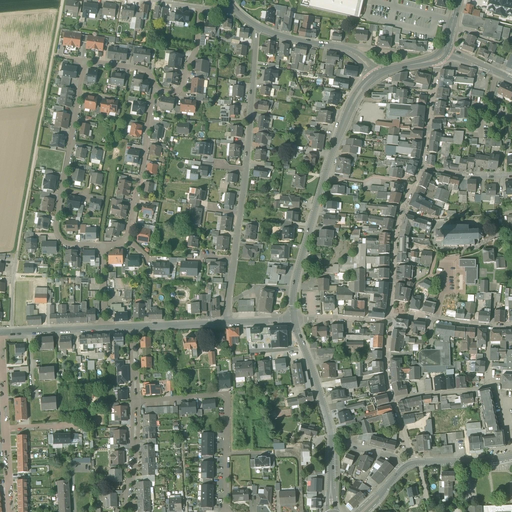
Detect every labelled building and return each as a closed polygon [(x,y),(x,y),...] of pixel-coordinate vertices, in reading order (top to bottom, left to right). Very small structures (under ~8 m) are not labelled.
[(358,17),(361,0),(301,0),(300,5),(353,17),(353,16),(358,17)] [(364,0),(361,0),(358,17),(353,16),(353,17),(360,19),(364,0)] [(446,9),(448,1),(445,0),(438,0),(436,7),(439,7),(439,8),(443,8),(446,9)] [(499,2),(489,0),(489,5),(488,5),(487,10),(494,12),(493,15),(506,18),(507,15),(511,16),(511,5),(506,4),(506,2),(500,0),(499,2)] [(72,17),(77,18),(77,17),(76,17),(77,13),(78,10),(79,3),(75,2),(75,3),(67,2),(65,12),(72,13),(72,17)] [(85,18),(88,18),(89,13),(96,14),(98,5),(91,5),(85,4),(83,13),(83,18),(85,18)] [(114,17),(115,17),(116,10),(116,5),(112,5),(104,4),(103,10),(103,14),(107,14),(107,16),(110,16),(114,17)] [(143,19),(146,19),(147,14),(148,6),(141,5),(140,13),(144,14),(143,19)] [(463,14),(471,16),(473,10),(473,7),(469,6),(466,5),(465,10),(464,10),(463,14)] [(123,6),(121,16),(121,20),(127,21),(128,17),(132,17),(133,18),(134,16),(133,16),(135,8),(123,6)] [(164,22),(166,22),(167,17),(168,10),(163,9),(162,10),(161,10),(161,9),(159,7),(155,7),(154,19),(158,20),(159,18),(162,19),(164,22)] [(188,23),(189,13),(185,12),(185,11),(181,11),(176,11),(176,14),(175,21),(179,21),(179,22),(184,23),(184,22),(188,23)] [(265,23),(273,24),(275,12),(267,11),(267,12),(265,19),(265,23)] [(135,29),(141,30),(143,19),(144,14),(140,13),(137,13),(136,17),(136,18),(136,23),(135,29)] [(288,13),(288,16),(285,16),(285,15),(284,17),(284,18),(282,31),(290,32),(291,24),(292,18),(292,14),(288,13)] [(464,28),(478,31),(478,27),(484,28),(486,19),(482,19),(479,18),(471,16),(463,14),(461,24),(462,24),(465,24),(468,25),(467,28),(464,27),(464,28)] [(224,29),(231,30),(231,28),(231,24),(231,20),(225,20),(223,19),(223,24),(224,24),(224,28),(224,29)] [(482,37),(500,41),(500,37),(507,39),(510,29),(498,26),(499,22),(486,19),(484,28),(482,37)] [(209,37),(215,38),(215,32),(216,32),(216,31),(215,31),(216,24),(209,24),(210,23),(206,23),(205,31),(205,33),(209,33),(209,37)] [(243,38),(248,39),(249,30),(240,29),(239,37),(241,38),(243,38)] [(332,41),(341,42),(342,36),(342,35),(342,32),(337,31),(337,34),(333,34),(332,41)] [(356,40),(367,42),(368,32),(364,32),(357,31),(356,40)] [(63,45),(71,47),(73,34),(65,33),(64,40),(63,45)] [(81,35),(73,34),(71,47),(80,48),(80,42),(81,35)] [(467,35),(465,43),(474,46),(476,41),(477,38),(467,35)] [(86,49),(94,50),(96,38),(88,36),(87,43),(86,49)] [(104,39),(96,38),(94,50),(103,51),(103,45),(104,39)] [(264,54),(273,55),(274,42),(265,41),(265,46),(263,46),(262,51),(265,51),(264,54)] [(416,41),(416,45),(415,52),(425,52),(426,51),(432,52),(434,50),(434,44),(434,43),(425,42),(424,42),(416,41)] [(403,51),(415,52),(416,45),(404,43),(403,51)] [(475,46),(474,46),(465,43),(464,43),(462,50),(473,53),(475,46)] [(487,51),(490,53),(493,54),(497,45),(490,43),(489,45),(487,51)] [(283,57),(287,58),(289,46),(280,45),(279,57),(283,57)] [(236,56),(245,57),(246,47),(237,46),(236,48),(237,48),(238,48),(237,52),(236,56)] [(108,58),(117,60),(119,49),(114,48),(110,47),(109,51),(109,52),(108,54),(109,55),(108,58)] [(127,50),(119,49),(117,60),(125,61),(126,59),(127,58),(127,54),(127,53),(127,50)] [(134,61),(148,63),(149,58),(150,58),(150,55),(149,55),(150,51),(142,50),(136,49),(135,49),(135,54),(134,54),(134,57),(134,61)] [(478,55),(487,59),(488,55),(490,53),(487,51),(481,49),(478,55)] [(330,65),(333,65),(333,66),(335,66),(335,60),(338,61),(339,57),(336,57),(336,53),(332,53),(330,65)] [(170,54),(169,61),(181,62),(181,59),(182,59),(182,56),(175,55),(170,54)] [(504,59),(498,56),(495,62),(501,65),(504,59)] [(180,66),(181,62),(169,61),(168,67),(168,68),(173,68),(180,69),(181,66),(180,66)] [(71,78),(76,79),(77,74),(74,73),(74,72),(76,72),(77,68),(67,66),(67,63),(63,62),(62,72),(64,72),(63,76),(63,77),(71,78)] [(237,67),(236,75),(241,75),(244,76),(244,67),(237,67)] [(349,76),(357,77),(358,68),(345,67),(345,71),(344,75),(344,76),(349,76)] [(476,70),(468,68),(466,74),(468,75),(467,79),(473,80),(476,70)] [(88,82),(96,83),(98,71),(89,70),(88,76),(88,82)] [(271,82),(274,83),(275,78),(277,78),(278,72),(274,72),(267,71),(266,70),(264,81),(265,81),(271,82)] [(395,75),(395,78),(394,82),(397,82),(404,83),(404,80),(405,73),(395,75)] [(421,85),(423,85),(429,86),(431,76),(416,73),(415,77),(414,83),(421,85)] [(134,86),(141,87),(142,80),(143,77),(143,76),(137,75),(136,79),(135,79),(134,83),(134,86)] [(62,76),(60,85),(59,85),(58,88),(59,88),(63,89),(67,89),(68,86),(69,87),(71,78),(63,77),(63,76),(62,76)] [(456,83),(456,82),(456,78),(453,78),(440,77),(439,83),(439,89),(449,90),(452,90),(452,83),(456,83)] [(193,79),(192,86),(203,87),(204,81),(204,80),(200,80),(193,79)] [(148,81),(142,80),(141,87),(140,91),(147,92),(148,88),(149,85),(147,85),(148,81)] [(349,82),(340,80),(339,87),(339,88),(348,90),(349,82)] [(497,94),(504,96),(508,86),(508,87),(505,85),(502,83),(499,89),(497,93),(497,94)] [(202,94),(203,87),(192,86),(191,93),(197,94),(202,94)] [(233,97),(242,98),(243,87),(233,86),(233,97)] [(260,96),(269,97),(270,89),(262,88),(260,96)] [(61,96),(61,98),(72,100),(72,97),(73,97),(73,94),(73,91),(67,89),(63,89),(61,96)] [(436,99),(446,100),(446,96),(448,96),(449,90),(439,89),(438,89),(436,99)] [(408,91),(399,90),(398,99),(399,99),(406,99),(407,99),(408,91)] [(336,106),(337,103),(337,99),(339,99),(340,95),(334,94),(330,93),(329,97),(328,104),(328,105),(336,106)] [(419,99),(418,103),(417,106),(425,107),(427,96),(419,95),(419,99)] [(160,109),(166,110),(168,98),(161,97),(160,101),(159,107),(161,107),(160,109)] [(70,107),(72,100),(61,98),(60,105),(70,107)] [(174,100),(168,98),(166,110),(171,111),(171,109),(173,110),(174,103),(174,100)] [(109,113),(110,112),(111,101),(103,100),(102,108),(101,112),(109,113)] [(181,112),(188,112),(189,101),(182,100),(181,107),(181,112)] [(112,101),(111,101),(110,112),(116,113),(117,109),(118,102),(112,101)] [(196,102),(189,101),(188,112),(193,113),(195,113),(196,102)] [(137,115),(142,116),(142,113),(144,113),(145,104),(143,103),(139,102),(139,103),(137,102),(134,102),(132,111),(133,111),(138,112),(137,115)] [(258,110),(268,112),(268,111),(269,105),(269,104),(267,104),(259,102),(258,110)] [(400,121),(400,117),(389,116),(390,104),(386,104),(386,107),(385,120),(392,120),(400,121)] [(395,104),(390,104),(389,116),(400,117),(414,118),(424,119),(425,107),(417,106),(416,106),(411,106),(406,105),(399,105),(395,104)] [(230,116),(235,116),(238,116),(238,111),(238,107),(230,106),(230,111),(230,116)] [(468,109),(460,109),(460,112),(460,116),(460,119),(463,119),(468,119),(468,109)] [(229,118),(230,118),(230,116),(230,111),(226,111),(226,110),(220,110),(220,117),(221,117),(229,118)] [(319,124),(330,125),(332,113),(324,112),(319,111),(319,112),(318,119),(318,123),(319,124)] [(58,113),(56,120),(68,122),(68,119),(68,120),(69,115),(62,114),(58,113)] [(259,128),(267,129),(269,119),(266,118),(260,117),(259,123),(258,123),(257,128),(259,128)] [(413,128),(423,129),(424,119),(414,118),(413,122),(414,122),(413,128)] [(67,129),(68,122),(56,120),(55,127),(60,128),(67,129)] [(432,129),(441,130),(441,124),(446,125),(446,122),(446,120),(442,120),(433,120),(432,129)] [(80,135),(88,136),(89,130),(89,126),(88,125),(82,124),(80,135)] [(186,134),(187,134),(188,133),(188,132),(188,131),(188,129),(189,129),(189,125),(186,124),(177,124),(177,133),(185,133),(186,134)] [(133,138),(136,138),(137,138),(137,137),(140,137),(140,134),(141,134),(142,130),(141,129),(142,126),(137,126),(132,125),(132,127),(131,133),(130,135),(133,136),(132,137),(133,138)] [(153,139),(158,140),(158,136),(161,137),(163,128),(160,127),(155,126),(153,139)] [(234,138),(241,138),(242,127),(232,126),(231,133),(231,137),(234,138)] [(353,133),(366,135),(367,128),(354,126),(353,129),(353,133)] [(399,133),(399,129),(391,128),(389,128),(388,136),(398,137),(399,133)] [(452,144),(462,145),(463,132),(454,132),(453,140),(452,144)] [(439,143),(439,142),(440,138),(441,134),(431,133),(430,141),(438,142),(439,143)] [(262,145),(266,145),(267,140),(270,141),(271,136),(264,135),(258,134),(257,134),(256,144),(262,145)] [(312,148),(322,150),(323,145),(322,145),(323,136),(314,135),(310,134),(310,136),(309,139),(314,140),(312,148)] [(56,147),(63,149),(65,137),(54,135),(52,147),(56,147)] [(386,144),(398,146),(398,144),(399,137),(398,137),(388,136),(387,136),(386,144)] [(347,139),(346,146),(356,147),(357,148),(361,148),(362,148),(362,142),(363,141),(347,139)] [(492,139),(491,139),(491,143),(491,146),(491,147),(501,147),(501,139),(492,139)] [(412,149),(421,151),(421,150),(422,142),(412,141),(412,143),(411,143),(411,142),(408,142),(408,145),(407,148),(409,149),(412,149)] [(436,153),(437,146),(438,142),(430,141),(430,143),(429,151),(428,152),(436,153)] [(200,155),(210,156),(211,145),(200,143),(200,148),(201,148),(201,150),(200,155)] [(442,152),(449,153),(450,144),(443,143),(442,147),(441,151),(442,152)] [(150,155),(159,156),(158,156),(159,152),(160,152),(161,148),(157,147),(152,146),(150,155)] [(236,157),(239,157),(239,151),(239,150),(239,146),(232,146),(231,146),(231,152),(229,152),(229,156),(229,157),(231,157),(236,157)] [(355,154),(356,147),(346,146),(344,146),(343,153),(348,154),(355,154)] [(386,153),(385,154),(393,155),(395,155),(396,151),(396,147),(386,146),(386,151),(386,153)] [(76,158),(85,159),(86,150),(81,149),(78,149),(76,158)] [(410,158),(419,159),(421,151),(412,149),(411,152),(411,153),(410,158)] [(92,159),(100,161),(102,152),(102,151),(98,151),(93,150),(92,159)] [(255,160),(261,161),(261,159),(265,160),(266,157),(266,155),(264,155),(265,151),(264,151),(258,150),(256,150),(255,160)] [(306,165),(311,166),(314,166),(316,156),(307,155),(307,158),(304,158),(304,162),(306,163),(306,165)] [(434,166),(435,156),(427,155),(426,165),(434,166)] [(489,155),(489,158),(487,167),(491,168),(490,169),(496,170),(497,165),(498,164),(498,162),(497,161),(498,156),(494,156),(489,155)] [(475,159),(475,160),(473,167),(476,168),(477,166),(479,166),(481,166),(482,157),(479,157),(480,156),(475,156),(475,159)] [(485,158),(482,157),(481,166),(482,167),(485,167),(484,169),(487,169),(487,167),(489,158),(485,157),(485,158)] [(337,165),(349,167),(350,161),(343,159),(338,158),(337,165)] [(468,158),(467,161),(466,170),(469,170),(469,168),(472,169),(473,169),(473,168),(473,167),(475,160),(472,159),(468,158)] [(409,166),(417,169),(418,162),(410,161),(407,160),(406,163),(409,164),(409,166)] [(466,171),(466,170),(467,161),(463,161),(460,160),(459,166),(458,172),(461,172),(461,170),(464,171),(466,171)] [(396,169),(393,169),(393,172),(390,171),(389,177),(401,180),(401,179),(402,170),(403,163),(401,163),(397,163),(396,169)] [(147,173),(151,174),(152,172),(156,173),(157,166),(153,165),(148,164),(147,173)] [(343,175),(349,176),(350,167),(349,167),(337,165),(335,173),(343,175)] [(417,169),(409,166),(407,166),(406,171),(405,173),(414,177),(417,169)] [(199,167),(198,171),(198,176),(207,177),(207,172),(207,168),(199,167)] [(254,176),(266,178),(266,177),(267,171),(267,170),(264,169),(255,168),(254,176)] [(72,180),(81,182),(82,176),(83,177),(84,172),(76,171),(74,170),(72,180)] [(197,181),(198,176),(198,171),(191,170),(190,180),(197,181)] [(429,181),(431,177),(431,176),(425,174),(424,173),(421,180),(428,183),(429,181)] [(91,184),(100,185),(102,175),(94,174),(93,174),(92,176),(91,184)] [(228,183),(236,184),(237,179),(236,178),(236,175),(229,174),(228,182),(228,183)] [(445,184),(448,185),(449,183),(450,177),(441,174),(440,177),(440,179),(443,180),(442,183),(443,183),(445,184)] [(54,190),(56,191),(57,186),(56,185),(57,178),(52,177),(52,176),(47,175),(47,176),(46,180),(44,180),(43,185),(45,186),(47,189),(52,190),(54,190)] [(294,188),(303,189),(305,176),(296,175),(294,188)] [(449,184),(458,186),(460,179),(451,177),(449,184)] [(118,187),(120,188),(129,189),(130,186),(130,184),(131,184),(131,183),(126,182),(120,181),(120,180),(119,181),(121,181),(120,184),(119,184),(118,185),(117,186),(118,187)] [(427,187),(428,183),(421,180),(418,186),(426,190),(427,187)] [(476,181),(467,180),(467,191),(471,191),(475,191),(476,181)] [(226,193),(227,190),(228,183),(228,182),(225,181),(221,181),(220,189),(219,192),(223,193),(226,193)] [(429,181),(428,183),(427,187),(433,190),(434,188),(437,190),(438,188),(435,186),(434,186),(435,183),(429,181)] [(144,192),(152,193),(152,191),(154,185),(154,184),(148,183),(145,183),(144,192)] [(394,188),(393,194),(401,194),(402,195),(404,185),(405,184),(394,183),(394,188)] [(486,186),(486,194),(489,194),(489,195),(490,195),(495,195),(495,186),(486,186)] [(331,195),(344,195),(344,188),(344,187),(338,187),(332,187),(331,195)] [(130,190),(129,189),(120,188),(119,191),(118,190),(116,191),(116,193),(117,194),(123,195),(128,196),(129,193),(129,191),(130,191),(130,190)] [(47,189),(46,193),(43,192),(42,192),(41,198),(44,199),(44,198),(49,199),(50,193),(53,194),(54,190),(52,190),(47,189)] [(196,189),(196,194),(195,200),(200,201),(203,201),(205,192),(201,191),(202,190),(196,189)] [(447,191),(445,190),(441,202),(444,203),(447,204),(450,192),(447,191)] [(231,206),(233,206),(234,201),(232,201),(233,194),(226,193),(225,201),(224,205),(231,206)] [(399,204),(401,194),(393,194),(391,193),(390,196),(389,200),(389,203),(399,204)] [(432,206),(424,203),(421,201),(421,200),(422,198),(419,196),(415,194),(414,194),(409,205),(419,210),(431,216),(433,216),(438,217),(440,210),(434,207),(432,206)] [(67,208),(73,209),(73,207),(78,208),(79,208),(79,205),(80,200),(79,198),(77,198),(76,198),(74,198),(73,197),(69,197),(67,208)] [(288,207),(299,208),(299,199),(294,198),(294,197),(289,197),(289,198),(280,197),(280,203),(284,204),(288,204),(288,207)] [(45,211),(51,213),(52,207),(52,204),(53,204),(54,200),(49,199),(44,198),(44,199),(44,202),(43,203),(42,205),(43,206),(44,206),(44,207),(44,210),(45,211)] [(90,209),(99,210),(101,201),(96,200),(91,199),(90,209)] [(440,210),(441,211),(444,203),(441,202),(438,201),(436,200),(434,207),(440,210)] [(337,203),(328,202),(327,210),(336,210),(337,203)] [(119,219),(122,219),(123,218),(125,218),(127,209),(125,206),(121,206),(113,204),(113,206),(112,210),(114,211),(114,214),(115,216),(118,217),(119,219)] [(149,214),(153,215),(154,207),(151,206),(144,205),(143,208),(144,209),(143,213),(146,214),(147,214),(149,215),(149,214)] [(386,216),(394,218),(396,207),(387,206),(387,211),(386,216)] [(191,224),(199,225),(200,216),(201,216),(202,209),(198,209),(193,208),(192,214),(191,224)] [(292,222),(297,222),(298,213),(287,213),(287,220),(287,222),(292,222)] [(324,224),(335,225),(335,222),(339,222),(339,218),(339,217),(338,217),(324,216),(324,224)] [(401,231),(400,237),(407,238),(410,226),(419,228),(421,220),(414,218),(410,217),(405,216),(404,221),(403,221),(401,231)] [(222,217),(221,224),(230,225),(231,218),(222,217)] [(41,229),(47,230),(48,226),(48,225),(49,223),(48,222),(49,220),(46,219),(39,218),(38,224),(38,225),(37,226),(37,227),(38,229),(39,229),(41,229)] [(67,231),(69,231),(70,231),(73,231),(77,231),(77,225),(77,222),(75,222),(67,222),(67,228),(66,228),(66,230),(67,231)] [(113,224),(112,230),(119,231),(123,232),(124,226),(123,226),(118,224),(113,224)] [(229,232),(230,225),(221,224),(220,231),(229,232)] [(247,230),(246,233),(255,234),(256,226),(252,226),(247,225),(246,230),(247,230)] [(456,246),(456,247),(457,247),(457,246),(463,246),(464,247),(464,246),(469,245),(469,247),(470,247),(469,245),(473,245),(473,246),(474,246),(478,244),(478,242),(479,242),(479,240),(482,238),(483,239),(484,238),(483,233),(483,232),(481,233),(478,231),(478,230),(473,230),(473,226),(469,226),(468,225),(468,226),(464,226),(463,225),(462,226),(457,226),(457,225),(456,225),(456,226),(450,226),(450,225),(449,225),(449,226),(443,226),(442,226),(441,227),(441,233),(435,233),(436,241),(441,241),(441,246),(442,246),(442,247),(443,247),(443,246),(449,246),(449,247),(450,247),(451,246),(456,246)] [(284,240),(293,240),(294,229),(288,229),(283,228),(283,230),(283,233),(284,233),(284,240)] [(96,229),(86,229),(86,234),(86,239),(96,239),(96,229)] [(118,237),(119,231),(112,230),(108,229),(107,235),(112,236),(118,237)] [(142,241),(148,242),(150,231),(148,231),(140,230),(140,232),(141,232),(140,234),(139,234),(139,238),(142,239),(142,241)] [(320,230),(319,239),(332,239),(333,232),(333,231),(331,231),(320,230)] [(254,241),(255,234),(246,233),(246,235),(245,240),(254,241)] [(196,248),(198,248),(196,248),(197,245),(198,238),(199,238),(198,238),(190,237),(189,237),(190,237),(189,247),(188,247),(189,247),(196,248)] [(217,250),(227,251),(227,243),(228,243),(229,238),(218,237),(217,244),(218,244),(217,250)] [(411,238),(407,238),(400,237),(399,237),(399,250),(406,251),(406,250),(410,250),(411,241),(411,238)] [(331,247),(332,239),(319,239),(318,238),(317,246),(331,247)] [(35,250),(36,250),(36,240),(33,240),(27,240),(26,246),(27,246),(27,250),(28,250),(35,250)] [(54,254),(55,254),(57,253),(57,251),(56,250),(56,243),(51,243),(47,243),(46,243),(42,243),(42,254),(47,254),(47,253),(53,253),(54,254)] [(342,262),(342,265),(342,269),(342,274),(345,274),(354,274),(354,271),(354,270),(365,270),(365,264),(371,264),(373,264),(373,257),(365,257),(365,253),(366,249),(366,245),(358,244),(355,244),(354,257),(342,257),(342,262)] [(379,254),(389,254),(389,246),(379,245),(379,250),(379,254)] [(242,258),(251,259),(252,252),(256,253),(257,248),(254,248),(244,246),(242,258)] [(279,259),(287,260),(287,256),(289,256),(289,247),(284,247),(271,246),(271,254),(279,255),(279,259)] [(75,262),(77,262),(77,259),(77,251),(71,251),(71,250),(68,250),(68,251),(66,251),(66,262),(68,262),(75,262)] [(483,251),(483,263),(494,262),(493,258),(493,250),(483,251)] [(95,262),(95,259),(95,251),(83,251),(83,262),(90,262),(95,262)] [(421,261),(425,262),(431,262),(432,253),(421,252),(421,261)] [(406,258),(406,254),(399,254),(397,254),(397,264),(406,264),(406,258)] [(135,266),(135,265),(139,265),(140,264),(140,262),(139,261),(139,257),(128,257),(128,259),(128,266),(129,266),(135,266)] [(389,258),(380,258),(379,266),(389,266),(389,258)] [(475,265),(476,260),(459,260),(459,268),(464,268),(466,268),(466,273),(465,285),(475,285),(475,280),(477,280),(477,275),(475,275),(475,271),(477,271),(477,265),(475,265)] [(185,263),(181,263),(181,272),(187,272),(187,275),(187,276),(197,276),(197,273),(197,263),(185,263)] [(215,274),(224,274),(224,264),(216,263),(211,263),(211,264),(212,264),(212,269),(211,269),(211,270),(215,270),(215,274)] [(33,273),(33,267),(34,265),(25,264),(24,273),(29,273),(33,273)] [(276,274),(277,267),(272,266),(272,268),(271,275),(270,281),(277,282),(278,276),(278,275),(277,275),(278,274),(276,274)] [(281,267),(278,266),(277,267),(276,274),(278,274),(285,275),(286,267),(281,267)] [(396,281),(403,282),(404,279),(412,280),(412,272),(413,267),(397,267),(396,273),(398,273),(398,276),(396,276),(396,281)] [(374,279),(375,273),(375,269),(371,270),(365,270),(366,273),(370,272),(371,278),(374,279)] [(389,270),(379,269),(379,274),(378,279),(388,279),(389,270)] [(354,277),(354,282),(365,282),(365,274),(365,270),(354,270),(354,271),(354,274),(354,277)] [(124,299),(131,300),(132,279),(116,279),(115,279),(115,287),(114,287),(114,290),(124,290),(124,299)] [(318,288),(318,291),(320,291),(324,291),(336,291),(336,288),(328,287),(328,279),(318,279),(318,288)] [(417,285),(429,291),(433,284),(425,280),(417,285)] [(365,282),(354,282),(349,282),(349,289),(349,293),(352,293),(358,293),(364,294),(365,290),(365,288),(365,285),(365,282)] [(379,289),(379,291),(378,295),(380,295),(387,296),(388,283),(379,282),(379,289)] [(394,301),(408,303),(411,290),(414,285),(411,283),(407,282),(407,283),(406,283),(406,284),(405,284),(405,285),(404,285),(396,284),(394,301)] [(259,312),(271,314),(272,302),(273,292),(274,292),(262,290),(259,312)] [(47,304),(47,295),(35,295),(35,303),(47,304)] [(379,303),(386,304),(387,296),(380,295),(374,295),(373,302),(379,303)] [(410,309),(418,311),(421,297),(416,296),(415,298),(412,298),(411,303),(410,309)] [(334,298),(333,298),(333,300),(324,300),(324,299),(323,299),(324,303),(324,311),(330,311),(330,310),(334,310),(334,302),(334,298)] [(237,313),(247,312),(247,306),(249,306),(249,301),(237,301),(237,313)] [(421,312),(433,315),(436,304),(425,301),(423,306),(421,312)] [(385,310),(386,304),(379,303),(376,303),(373,302),(369,302),(368,311),(372,311),(372,309),(375,309),(385,310)] [(200,303),(191,304),(191,314),(200,313),(200,312),(200,303)] [(465,303),(465,304),(465,308),(464,311),(461,311),(456,310),(455,319),(463,320),(470,321),(470,314),(474,315),(475,304),(465,303)] [(456,310),(461,311),(461,308),(462,308),(465,308),(465,304),(457,303),(456,310)] [(353,305),(353,307),(353,311),(352,317),(356,317),(364,317),(365,311),(364,311),(357,310),(357,307),(357,304),(352,304),(351,305),(353,305)] [(141,305),(137,305),(136,310),(134,310),(134,317),(143,317),(143,311),(144,305),(141,305)] [(345,306),(344,309),(344,316),(352,317),(353,311),(353,307),(351,307),(348,307),(345,306)] [(212,307),(212,318),(215,318),(215,317),(220,317),(220,307),(219,307),(214,307),(212,307)] [(371,317),(384,319),(385,310),(375,309),(372,309),(372,311),(371,317)] [(90,312),(87,312),(87,322),(95,321),(95,312),(95,310),(90,310),(90,312)] [(149,311),(149,320),(162,320),(162,311),(156,311),(150,311),(149,311)] [(494,323),(504,323),(504,311),(502,311),(495,311),(494,323)] [(115,317),(115,322),(128,321),(127,313),(124,313),(115,313),(115,317)] [(478,321),(489,322),(490,314),(485,313),(479,313),(478,321)] [(27,317),(27,326),(41,325),(41,317),(37,317),(33,317),(27,317)] [(400,328),(402,328),(407,329),(408,321),(404,321),(397,320),(394,320),(393,327),(400,328)] [(425,324),(414,322),(413,330),(413,335),(417,335),(418,331),(422,331),(422,330),(425,330),(425,324)] [(373,334),(372,336),(374,336),(382,336),(383,325),(374,324),(373,334)] [(449,342),(453,343),(454,339),(454,340),(454,337),(455,327),(446,326),(436,325),(435,335),(435,340),(440,341),(444,341),(445,341),(449,342)] [(337,339),(337,340),(338,340),(343,340),(343,334),(342,334),(342,326),(332,326),(332,333),(333,339),(337,339)] [(454,337),(462,338),(464,338),(464,328),(458,328),(455,327),(454,337)] [(271,328),(271,336),(286,336),(286,329),(285,328),(271,328)] [(321,338),(321,337),(321,328),(312,328),(313,338),(321,338)] [(229,337),(232,337),(239,337),(239,329),(229,329),(229,330),(229,337)] [(481,349),(481,348),(481,344),(485,345),(485,342),(486,330),(477,329),(477,345),(477,348),(481,349)] [(392,339),(403,340),(404,336),(405,336),(405,332),(403,332),(403,331),(402,331),(402,332),(398,331),(393,330),(392,339)] [(506,342),(511,341),(511,330),(502,331),(502,336),(506,336),(506,338),(506,341),(506,342)] [(491,331),(490,342),(500,341),(501,341),(502,341),(502,338),(502,336),(502,331),(491,331)] [(114,334),(114,343),(120,342),(123,342),(123,334),(114,334)] [(95,335),(87,336),(87,345),(92,344),(95,344),(95,335)] [(95,335),(95,344),(103,344),(102,335),(95,335)] [(59,337),(60,350),(66,350),(72,349),(72,345),(71,336),(59,337)] [(287,349),(286,336),(271,336),(271,349),(287,349)] [(192,352),(193,358),(197,358),(196,340),(189,340),(189,339),(188,339),(188,338),(187,337),(185,337),(184,338),(184,339),(184,350),(189,349),(189,351),(190,351),(191,351),(192,352)] [(373,349),(382,349),(382,337),(374,337),(373,337),(373,339),(373,349)] [(36,339),(37,351),(53,350),(52,338),(36,339)] [(141,338),(141,348),(143,348),(149,348),(150,348),(150,338),(141,338)] [(390,352),(399,353),(400,348),(403,348),(403,342),(403,340),(392,339),(390,352)] [(419,364),(422,367),(425,367),(446,366),(450,366),(449,348),(449,342),(445,341),(444,341),(440,341),(435,340),(435,350),(422,351),(418,354),(419,363),(419,364)] [(15,353),(21,353),(24,353),(24,345),(15,345),(15,353)] [(469,351),(469,354),(476,354),(477,351),(477,348),(477,345),(474,345),(469,345),(469,351)] [(490,361),(498,361),(498,358),(498,356),(498,349),(490,349),(490,356),(490,361)] [(511,350),(506,350),(506,356),(507,363),(507,368),(503,368),(502,375),(511,375),(511,350)] [(142,358),(142,368),(151,368),(150,358),(149,358),(143,358),(142,358)] [(391,369),(399,368),(399,365),(399,364),(402,364),(401,359),(390,360),(391,369)] [(285,360),(275,361),(276,370),(280,370),(280,369),(286,368),(285,360)] [(259,373),(260,376),(270,375),(269,361),(258,362),(259,373)] [(247,364),(243,364),(244,377),(245,377),(253,376),(253,370),(252,363),(252,362),(247,363),(247,364)] [(475,362),(475,364),(475,372),(480,373),(480,372),(484,373),(485,366),(485,362),(482,362),(475,362)] [(236,377),(244,377),(243,364),(240,365),(239,363),(234,364),(236,378),(236,377)] [(296,386),(304,384),(302,372),(301,365),(292,366),(294,374),(292,375),(293,378),(294,378),(296,386)] [(446,366),(425,367),(422,367),(421,367),(418,367),(419,376),(422,376),(422,373),(428,373),(433,373),(446,372),(446,366)] [(123,367),(118,367),(118,382),(124,382),(127,382),(127,367),(123,367)] [(409,368),(403,368),(401,368),(402,374),(410,373),(410,381),(414,381),(419,380),(419,376),(418,367),(412,368),(409,368)] [(38,369),(39,381),(55,380),(54,368),(38,369)] [(391,369),(392,383),(401,382),(402,382),(402,374),(401,368),(399,368),(391,369)] [(344,379),(352,378),(351,370),(344,370),(345,375),(344,375),(344,379)] [(307,372),(302,372),(304,384),(305,389),(311,388),(309,380),(308,380),(306,372),(307,372)] [(19,373),(12,374),(12,383),(24,382),(24,373),(23,373),(19,373)] [(220,381),(220,389),(230,388),(229,374),(227,374),(219,375),(220,381)] [(502,390),(511,390),(511,375),(502,375),(502,390)] [(375,383),(376,386),(384,385),(383,376),(375,377),(375,379),(369,380),(369,384),(371,384),(375,383)] [(353,389),(358,388),(357,383),(356,377),(352,378),(344,379),(340,380),(341,383),(342,390),(345,390),(348,390),(353,389)] [(434,378),(435,391),(446,390),(445,378),(443,378),(434,378)] [(395,396),(395,397),(407,395),(406,386),(401,387),(401,382),(392,383),(395,396)] [(373,393),(373,395),(385,392),(384,385),(376,386),(372,387),(373,393)] [(143,390),(144,395),(161,394),(160,388),(155,389),(155,386),(149,386),(145,386),(145,390),(144,390),(143,390)] [(492,429),(494,428),(497,428),(490,389),(487,390),(493,422),(491,422),(492,429)] [(346,398),(345,390),(342,390),(340,391),(334,392),(330,392),(330,395),(331,395),(332,401),(337,400),(337,399),(341,399),(346,398)] [(485,430),(485,429),(492,429),(491,422),(493,422),(487,390),(481,391),(479,391),(480,398),(481,400),(480,400),(483,415),(482,415),(485,430)] [(118,400),(127,400),(126,391),(120,391),(118,391),(118,400)] [(298,398),(298,404),(313,401),(312,393),(307,394),(307,392),(302,393),(302,395),(297,396),(297,398),(298,398)] [(375,398),(377,406),(389,403),(386,395),(375,398)] [(421,397),(422,405),(424,404),(428,404),(431,403),(431,397),(431,396),(421,397)] [(406,400),(410,412),(412,411),(411,408),(419,406),(421,406),(422,406),(422,405),(421,397),(406,400)] [(40,399),(41,411),(57,410),(56,398),(40,399)] [(287,400),(288,407),(292,406),(299,405),(298,404),(298,398),(297,398),(287,400)] [(14,399),(15,421),(26,420),(25,399),(14,399)] [(203,401),(203,409),(215,408),(215,400),(203,401)] [(398,403),(401,414),(410,412),(406,400),(406,401),(398,403)] [(345,408),(346,411),(354,409),(365,407),(364,403),(345,407),(345,408)] [(368,414),(369,419),(378,416),(392,412),(390,406),(377,409),(377,411),(368,414)] [(348,411),(346,411),(339,413),(337,414),(340,424),(345,423),(350,422),(349,421),(348,416),(349,415),(349,413),(348,411)] [(383,423),(384,428),(396,425),(392,413),(381,416),(382,419),(383,423)] [(402,416),(404,425),(413,423),(415,422),(415,419),(414,414),(402,416)] [(360,426),(363,435),(372,434),(369,423),(366,424),(360,426)] [(308,436),(312,437),(312,436),(316,437),(317,434),(318,432),(317,432),(318,429),(314,428),(315,426),(310,424),(310,427),(307,426),(307,427),(303,426),(303,427),(302,430),(302,431),(305,432),(304,433),(306,434),(309,435),(308,436)] [(494,428),(492,429),(485,429),(486,435),(482,436),(483,447),(505,445),(503,431),(494,432),(494,428)] [(370,442),(394,448),(396,441),(397,432),(386,433),(374,433),(372,434),(363,435),(362,440),(370,442)] [(70,434),(61,435),(62,444),(70,444),(70,434)] [(70,434),(70,444),(71,444),(78,444),(79,444),(78,435),(78,434),(70,434)] [(53,445),(62,444),(61,435),(52,435),(53,444),(53,445)] [(429,448),(428,435),(426,435),(417,437),(419,452),(429,451),(429,448)] [(483,450),(483,449),(483,447),(482,436),(468,437),(469,451),(483,450)] [(394,448),(370,442),(370,445),(394,451),(394,448)] [(307,452),(310,452),(310,443),(302,443),(302,449),(302,452),(307,452)] [(442,452),(442,454),(453,453),(452,446),(447,446),(441,447),(429,448),(429,451),(432,451),(432,453),(442,452)] [(113,464),(118,464),(124,464),(123,452),(113,452),(113,455),(111,455),(111,460),(113,460),(113,464)] [(350,465),(351,466),(354,457),(346,454),(343,463),(347,464),(350,465)] [(362,470),(366,472),(369,466),(370,464),(371,464),(373,460),(368,458),(368,457),(365,456),(365,457),(361,456),(357,469),(362,471),(362,470)] [(262,468),(263,468),(262,457),(258,457),(258,459),(254,459),(254,460),(255,468),(256,468),(256,469),(257,469),(260,469),(261,469),(262,469),(262,468)] [(266,457),(262,457),(263,468),(264,467),(264,468),(266,469),(268,469),(269,468),(270,468),(270,467),(270,459),(270,458),(266,458),(266,457)] [(381,467),(378,471),(377,472),(371,478),(378,485),(379,485),(385,477),(393,468),(385,462),(381,467)] [(109,471),(110,482),(113,482),(120,482),(121,482),(121,477),(121,475),(121,470),(116,471),(115,470),(109,471)] [(317,479),(311,479),(311,482),(311,487),(311,492),(316,492),(321,492),(321,479),(317,479)] [(17,481),(17,489),(26,489),(26,480),(17,481)] [(69,511),(68,481),(57,482),(58,485),(57,485),(58,494),(58,498),(58,502),(59,511),(69,511)] [(352,487),(358,490),(362,484),(355,481),(352,487)] [(370,488),(365,485),(361,491),(366,493),(370,488)] [(348,491),(357,495),(360,492),(361,491),(358,490),(352,487),(350,486),(348,491)] [(408,488),(407,489),(409,503),(413,502),(412,497),(418,496),(416,488),(413,488),(412,487),(408,488)] [(266,505),(270,505),(271,495),(271,488),(265,488),(264,490),(264,495),(258,495),(257,504),(263,505),(263,504),(266,504),(266,505)] [(233,493),(234,502),(239,501),(244,501),(248,501),(248,495),(248,490),(247,490),(247,491),(244,491),(238,491),(238,492),(233,493)] [(109,494),(109,491),(100,491),(100,501),(103,501),(103,507),(105,507),(105,499),(106,499),(106,494),(109,494)] [(353,498),(359,504),(366,498),(360,492),(357,495),(353,498)] [(280,493),(280,505),(285,504),(285,503),(295,503),(295,493),(280,493)] [(105,499),(105,507),(116,506),(116,494),(109,494),(106,494),(106,499),(105,499)] [(348,503),(348,504),(353,509),(359,504),(353,498),(348,503)] [(316,499),(311,499),(311,506),(311,509),(320,509),(320,506),(321,506),(321,502),(321,499),(316,499)]
